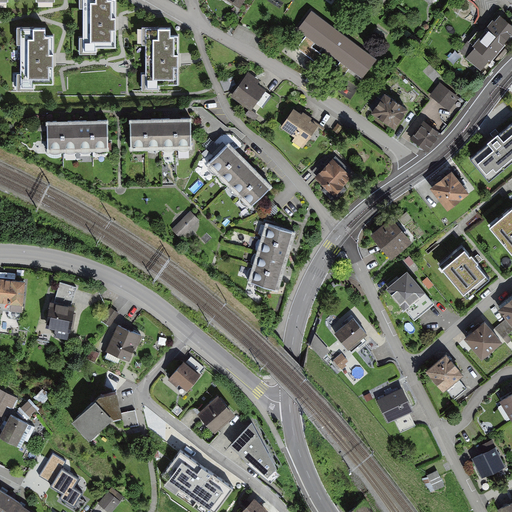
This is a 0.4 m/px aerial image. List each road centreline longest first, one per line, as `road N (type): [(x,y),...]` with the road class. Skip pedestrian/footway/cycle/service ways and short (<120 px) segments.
road 1 (unclassified): [(198,22),(390,144),(416,173)]
road 2 (residential): [(342,233),(227,110),(198,22)]
road 3 (residential): [(190,331),(97,269),(0,251)]
road 4 (residential): [(145,393),(285,511)]
road 5 (tertiary): [(342,233),(298,314),(289,402)]
road 6 (residential): [(342,233),(407,366)]
road 7 (tertiary): [(511,69),(454,141),(416,173)]
road 8 (residential): [(511,282),(407,366)]
road 9 (residential): [(289,402),(268,398),(190,331)]
